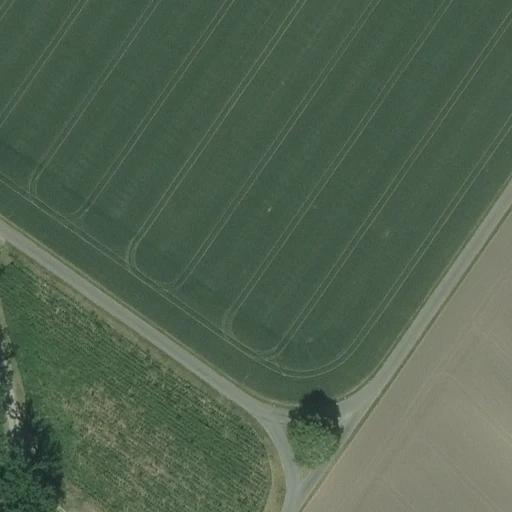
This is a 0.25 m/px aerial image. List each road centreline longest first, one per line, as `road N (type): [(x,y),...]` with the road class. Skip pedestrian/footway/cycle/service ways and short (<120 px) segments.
road 1 (unclassified): [(0,230),(255,411)]
road 2 (unclassified): [(511,190),(362,403)]
